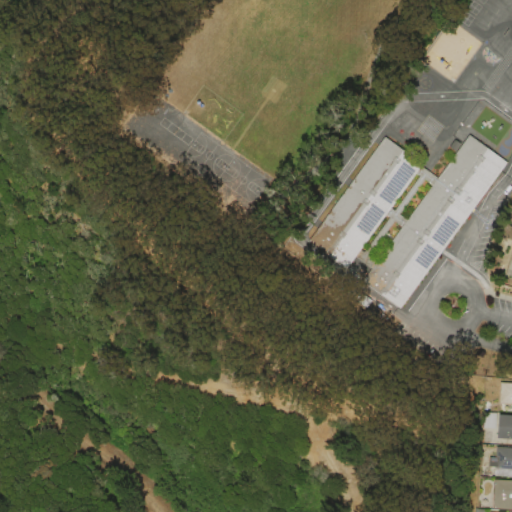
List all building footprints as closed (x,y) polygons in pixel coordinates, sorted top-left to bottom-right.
[(395,128),(409,110),(433,128),(419,146),(395,128)] [(361,281),(467,134),(505,162),(399,308),(361,281)] [(307,240),(383,136),(421,164),(344,268),(307,240)] [(511,404),(503,404),(504,383),(511,383),(511,404)] [(511,415),(497,415),(496,437),(511,437),(511,415)] [(500,447),(511,447),(511,467),(491,466),(492,456),(500,457),(500,447)] [(498,480),(511,480),(511,509),(497,509),(498,480)]
